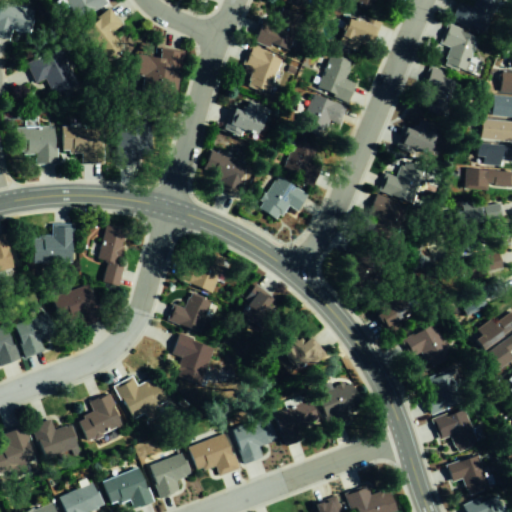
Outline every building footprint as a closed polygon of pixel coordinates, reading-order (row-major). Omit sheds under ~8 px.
[(60,0),(74,21),(104,1),(103,0),(60,0)] [(277,0),(277,1),(299,9),(302,0),(277,0)] [(371,10),(373,0),(351,0),(350,4),(371,10)] [(461,0),(454,0),(448,20),(480,30),(489,0),(468,0),(468,2),(461,0)] [(0,38),(5,40),(8,29),(26,33),(32,11),(0,2),(0,38)] [(297,15),(274,7),(266,29),(255,25),(249,41),(284,53),(297,15)] [(119,26),(108,9),(78,28),(99,61),(122,46),(112,30),(119,26)] [(333,44),(353,52),(358,39),(368,43),(376,24),(346,12),(333,44)] [(438,63),(462,72),(475,37),(443,25),(436,45),(444,48),(438,63)] [(275,55),(246,47),(241,66),(248,68),(243,86),(264,92),(275,55)] [(31,84),(42,79),(49,95),(73,86),(58,49),(22,63),(31,84)] [(135,55),(128,93),(169,100),(177,53),(156,49),(154,58),(135,55)] [(347,63),(325,55),(312,90),(344,102),(351,83),(342,79),(347,63)] [(417,89),(428,93),(424,105),(444,114),(459,79),(427,66),(417,89)] [(511,73),(496,73),(495,93),(511,93),(511,73)] [(294,129),(318,138),(332,104),(308,94),(294,129)] [(511,97),(489,95),(487,114),(511,116),(511,97)] [(262,108),(242,100),(238,110),(229,106),(220,129),(250,140),(262,108)] [(435,128),(415,118),(410,130),(400,126),(391,146),(421,160),(435,128)] [(476,139),(511,142),(511,121),(477,119),(476,139)] [(111,166),(147,165),(146,121),(110,121),(111,166)] [(57,126),(57,153),(77,153),(77,164),(97,164),(97,126),(57,126)] [(31,165),(52,164),(51,127),(11,127),(11,154),(31,154),(31,165)] [(277,171),(308,186),(316,168),(306,164),(313,149),(292,139),(277,171)] [(475,164),(511,164),(511,145),(475,145),(475,164)] [(214,180),(210,189),(230,197),(244,164),(207,148),(197,173),(214,180)] [(420,168),(397,161),(392,177),(381,174),(376,193),(410,203),(420,168)] [(507,170),(461,170),(461,188),(507,188),(507,170)] [(303,195),(272,176),(252,208),(273,221),(283,205),(293,211),(303,195)] [(374,219),(368,237),(391,245),(404,207),(370,196),(364,216),(374,219)] [(450,220),(466,227),(476,207),(460,199),(450,220)] [(484,202),(481,219),(496,221),(498,204),(484,202)] [(27,263),(67,264),(68,225),(46,225),(46,237),(27,236),(27,263)] [(94,261),(101,262),(98,284),(113,287),(122,230),(100,226),(94,261)] [(454,250),(478,250),(478,230),(454,230),(454,250)] [(0,272),(9,270),(2,235),(0,235),(0,272)] [(378,265),(350,244),(339,259),(349,266),(337,282),(355,295),(378,265)] [(182,263),(173,275),(200,294),(222,262),(201,247),(188,267),(182,263)] [(456,283),(498,270),(493,253),(451,265),(456,283)] [(482,309),(479,301),(502,294),(498,281),(456,294),(463,315),(482,309)] [(47,298),(57,323),(74,317),(78,327),(97,320),(84,285),(47,298)] [(180,309),(169,305),(163,321),(194,334),(207,302),(185,294),(180,309)] [(275,316),(254,294),(238,310),(258,332),(275,316)] [(383,330),(407,309),(393,294),(369,315),(383,330)] [(511,327),(511,321),(506,311),(469,332),(478,348),(511,327)] [(39,352),(36,339),(50,335),(44,314),(9,323),(19,357),(39,352)] [(423,368),(446,358),(431,324),(400,338),(408,356),(416,353),(423,368)] [(0,363),(13,360),(3,325),(0,325),(0,363)] [(511,330),(479,358),(492,373),(509,359),(506,355),(511,349),(511,330)] [(203,344),(174,334),(167,354),(176,358),(170,375),(190,382),(203,344)] [(276,353),(283,371),(317,357),(309,339),(276,353)] [(425,415),(455,404),(444,373),(424,380),(430,397),(420,400),(425,415)] [(511,399),(511,373),(499,386),(511,399)] [(133,386),(129,377),(110,385),(125,419),(162,402),(151,378),(133,386)] [(325,429),(343,422),(340,412),(350,408),(341,381),(312,392),(325,429)] [(88,414),(73,418),(81,441),(118,429),(106,394),(84,401),(88,414)] [(269,418),(281,447),(301,438),(297,428),(305,424),(298,406),(269,418)] [(451,451),(472,444),(460,410),(429,420),(435,440),(446,436),(451,451)] [(271,440),(262,417),(226,432),(239,465),(258,457),(254,447),(271,440)] [(66,424),(50,429),(47,420),(29,425),(39,460),(73,449),(66,424)] [(22,463),(29,461),(19,427),(0,432),(0,460),(5,478),(25,472),(22,463)] [(211,467),(213,476),(232,470),(222,435),(183,447),(191,473),(211,467)] [(144,465),(154,499),(174,493),(170,481),(186,475),(179,454),(144,465)] [(441,464),(446,482),(458,478),(463,494),(484,488),(474,455),(441,464)] [(105,507),(125,500),(128,510),(147,504),(135,468),(97,481),(105,507)] [(85,511),(98,507),(90,484),(56,497),(61,511),(85,511)] [(348,511),(388,511),(382,490),(366,495),(363,486),(342,493),(348,511)] [(500,511),(493,493),(468,503),(471,511),(500,511)] [(300,511),(337,511),(333,497),(299,508),(300,511)] [(22,511),(53,511),(50,502),(22,511)]
